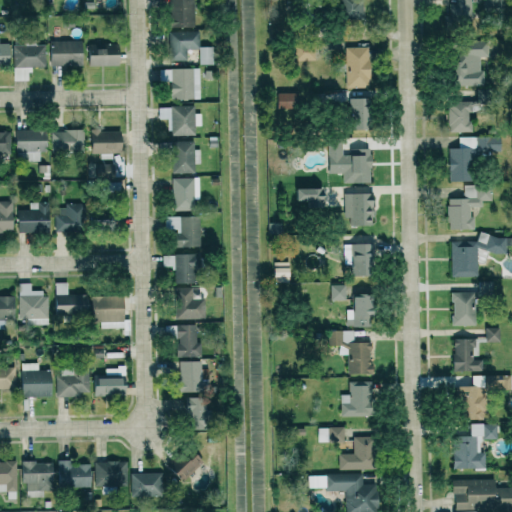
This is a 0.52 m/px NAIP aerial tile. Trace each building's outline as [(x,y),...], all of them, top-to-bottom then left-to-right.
[(193,26),(191,0),(167,0),(169,27),(193,26)] [(362,0),(338,0),(339,20),(363,19),(362,0)] [(455,0),(455,4),(447,4),(448,25),(472,25),(471,0),(455,0)] [(185,59),(186,48),(197,48),(198,31),(169,30),(169,59),(185,59)] [(80,40),(48,41),(49,66),(81,65),(80,40)] [(481,85),(480,60),(487,60),(487,40),(449,41),(450,85),(481,85)] [(0,65),(8,65),(7,42),(0,42),(0,65)] [(118,65),(116,42),(100,43),(100,46),(86,47),(87,66),(118,65)] [(293,60),(314,60),(314,43),(294,43),(293,60)] [(13,80),(29,80),(29,66),(45,66),(44,44),(12,45),(13,80)] [(198,64),(212,64),(213,46),(198,46),(198,64)] [(368,47),(345,46),(344,86),(367,87),(368,47)] [(199,99),(198,67),(161,68),(161,81),(171,80),(171,99),(199,99)] [(275,108),(295,108),(295,92),(276,92),(275,108)] [(348,128),(369,128),(368,96),(348,97),(348,128)] [(470,131),(469,101),(447,101),(448,132),(470,131)] [(200,125),(200,113),(193,113),(193,105),(158,106),(158,119),(168,119),(168,135),(194,135),(194,126),(200,125)] [(39,161),(40,145),(45,145),(45,129),(15,129),(15,161),(39,161)] [(82,129),(51,130),(51,151),(83,151),(82,129)] [(99,158),(112,159),(112,151),(119,151),(119,131),(90,130),(89,153),(99,153),(99,158)] [(0,131),(0,154),(9,154),(10,131),(0,131)] [(458,137),(458,147),(448,148),(448,181),(471,180),(470,152),(500,152),(499,136),(458,137)] [(171,173),(194,172),(194,164),(199,163),(199,149),(193,149),(192,141),(170,141),(171,173)] [(369,183),(369,148),(350,148),(350,154),(341,155),(341,143),(327,143),(327,173),(341,173),(342,183),(369,183)] [(113,164),(96,164),(95,177),(113,177),(113,164)] [(171,178),(172,210),(193,210),(193,199),(198,199),(198,177),(171,178)] [(447,229),(473,228),(473,216),(468,216),(468,206),(481,206),(481,200),(490,200),(490,185),(463,185),(463,198),(447,198),(447,229)] [(321,187),(294,188),(294,206),(321,206),(321,187)] [(342,217),(349,217),(349,224),(370,224),(370,192),(342,192),(342,217)] [(11,200),(0,200),(0,231),(12,231),(11,200)] [(29,209),(16,210),(17,233),(48,232),(47,201),(29,202),(29,209)] [(55,229),(82,230),(83,206),(56,205),(55,229)] [(119,227),(119,213),(94,213),(94,227),(119,227)] [(174,247),(199,246),(198,215),(164,216),(164,229),(173,229),(174,247)] [(450,240),(449,276),(476,276),(476,251),(505,251),(505,235),(477,235),(477,241),(450,240)] [(343,243),(343,264),(350,264),(350,275),(371,276),(371,243),(343,243)] [(173,283),(195,282),(194,254),(162,254),(162,266),(173,266),(173,283)] [(272,282),(288,282),(288,261),(272,262),(272,282)] [(86,294),(67,293),(67,282),(54,282),(53,313),(85,313),(86,294)] [(30,283),(18,283),(17,321),(47,322),(48,292),(30,292),(30,283)] [(329,285),(330,299),(345,299),(344,284),(329,285)] [(174,319),(204,318),(204,299),(191,299),(191,287),(174,287),(174,319)] [(0,319),(13,320),(14,296),(0,295),(0,319)] [(128,319),(122,319),(122,295),(90,296),(91,322),(100,322),(100,329),(129,328),(128,319)] [(346,309),(345,325),(366,325),(367,295),(351,295),(351,309),(346,309)] [(200,355),(198,324),(175,325),(176,357),(200,355)] [(485,342),(499,342),(498,327),(484,327),(485,342)] [(353,330),(327,330),(327,345),(338,345),(338,354),(347,355),(346,373),(369,374),(370,342),(352,341),(353,330)] [(481,371),(481,359),(473,360),(473,338),(452,338),(452,371),(481,371)] [(177,361),(178,392),(208,391),(207,369),(200,369),(200,360),(177,361)] [(20,363),(20,397),(50,396),(49,370),(37,370),(37,362),(20,363)] [(80,397),(80,392),(88,392),(89,369),(56,368),(56,396),(80,397)] [(510,374),(483,375),(483,390),(510,389),(510,374)] [(123,377),(92,378),(92,394),(123,393),(123,377)] [(339,416),(369,416),(369,381),(347,381),(347,394),(339,394),(339,416)] [(479,418),(478,385),(455,386),(456,419),(479,418)] [(186,430),(207,430),(206,396),(186,397),(186,430)] [(496,438),(496,423),(469,423),(469,435),(451,435),(452,468),(484,467),(484,452),(479,452),(479,439),(496,438)] [(343,427),(317,427),(317,442),(343,442),(343,427)] [(338,469),(373,468),(372,436),(352,436),(352,453),(337,453),(338,469)] [(182,482),(202,463),(193,453),(173,472),(182,482)] [(0,491),(16,491),(15,461),(0,460),(0,491)] [(57,460),(58,487),(90,487),(89,463),(69,464),(69,460),(57,460)] [(43,497),(43,489),(51,489),(52,462),(21,461),(20,483),(26,483),(26,497),(43,497)] [(126,486),(126,461),(93,461),(94,486),(126,486)] [(158,472),(129,473),(130,496),(159,495),(158,472)] [(344,511),(374,511),(374,483),(361,484),(361,473),(324,474),(324,491),(344,490),(344,511)] [(453,510),(511,509),(511,487),(494,487),(494,479),(453,479),(453,510)]
